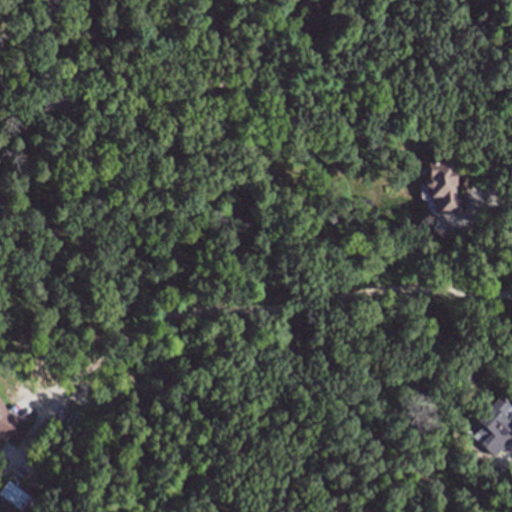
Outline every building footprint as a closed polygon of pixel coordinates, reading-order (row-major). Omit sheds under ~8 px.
[(44,0),(68,0),(72,7),(53,17),(44,0)] [(40,87),(65,86),(66,109),(41,110),(40,87)] [(458,210),(435,212),(433,194),(428,194),(428,187),(424,187),(423,175),(426,175),(425,160),(438,159),(438,156),(450,155),(453,192),(456,191),(458,210)] [(494,396),(511,409),(511,415),(508,420),(511,424),(511,433),(492,455),(479,441),(481,437),(475,432),(480,424),(475,417),(494,396)] [(0,400),(5,409),(16,415),(5,438),(0,435),(0,400)] [(0,487),(7,478),(30,496),(20,510),(0,494),(0,487)]
